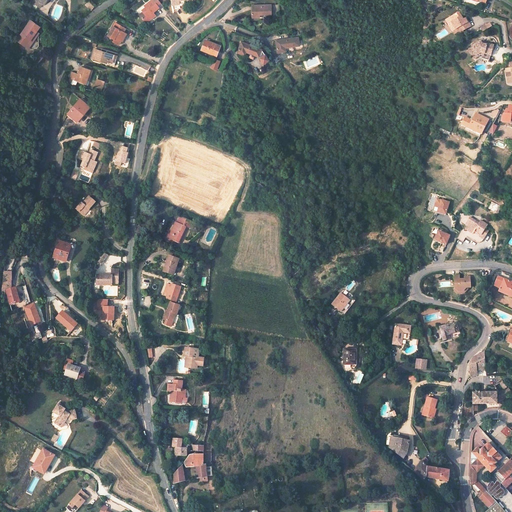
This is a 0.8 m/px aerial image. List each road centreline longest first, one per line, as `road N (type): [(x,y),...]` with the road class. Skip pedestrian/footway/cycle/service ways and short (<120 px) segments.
road 1 (tertiary): [(148,422),(128,287),(141,142),(165,61),(228,0)]
road 2 (unclassified): [(511,269),(429,267),(411,284),(420,299),(484,320),(482,340),(462,368),(450,439),(452,453),(464,458)]
road 3 (residential): [(148,422),(125,353),(42,271),(40,243),(59,163),(51,142)]
road 4 (residential): [(114,0),(58,49),(51,142)]
road 5 (track): [(51,142),(23,222),(0,256)]
